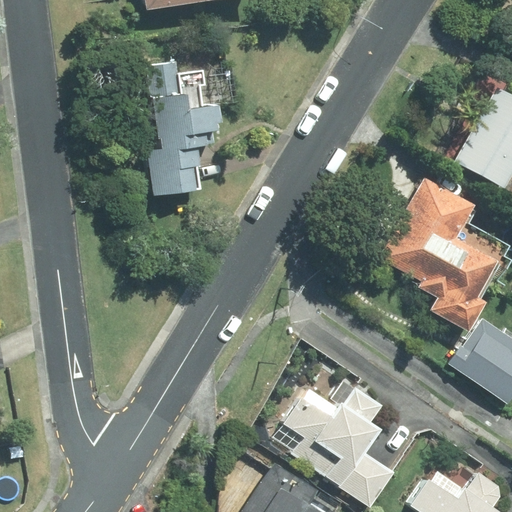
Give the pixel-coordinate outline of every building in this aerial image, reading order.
[(132,0),(134,9),(189,0),(132,0)] [(511,103),(489,90),(446,163),(491,188),(511,152),(511,103)] [(147,149),(135,151),(142,194),(181,188),(177,167),(186,166),(183,147),(194,146),(192,132),(208,130),(204,105),(169,111),(167,96),(139,100),(147,149)] [(418,180),(372,259),(411,281),(409,285),(426,295),(419,307),(454,327),(476,289),(470,285),(484,261),(443,238),(461,205),(418,180)] [(511,337),(480,316),(447,364),(503,403),(511,390),(511,337)] [(294,435),(284,449),(360,502),(382,469),(350,447),(365,426),(360,422),(373,404),(346,386),(334,404),(326,398),(316,413),(293,397),(275,422),(294,435)] [(266,462),(232,511),(322,511),(297,495),(303,486),(266,462)] [(413,511),(486,511),(488,511),(483,508),(497,489),(471,471),(457,490),(445,482),(439,491),(418,477),(400,503),(413,511)]
